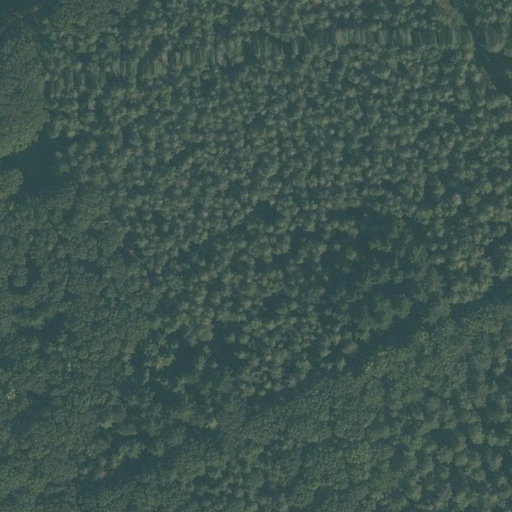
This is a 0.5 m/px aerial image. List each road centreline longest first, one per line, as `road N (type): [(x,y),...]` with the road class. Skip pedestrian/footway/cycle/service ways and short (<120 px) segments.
road 1 (track): [(84,472),(511,265)]
road 2 (track): [(0,320),(84,472)]
